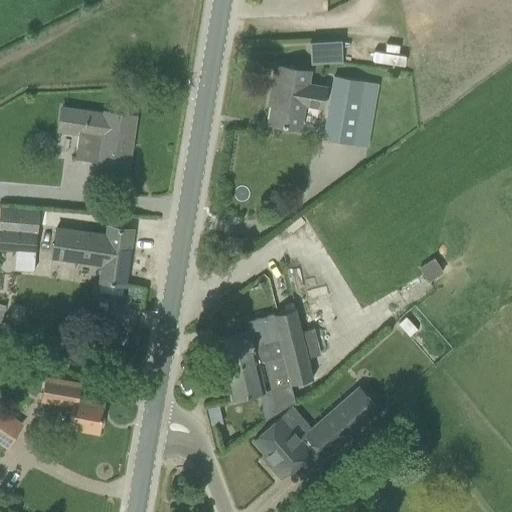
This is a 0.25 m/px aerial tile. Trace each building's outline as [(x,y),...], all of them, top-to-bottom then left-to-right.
[(377,19),(382,49),(408,45),(403,15),(377,19)] [(343,61),(344,39),(312,39),(311,61),(343,61)] [(310,72),(276,66),(271,94),(274,95),(269,124),(300,129),(304,104),(323,108),(326,88),(307,85),(310,72)] [(378,84),(334,76),(323,139),(367,147),(378,84)] [(97,165),(128,169),(136,116),(105,112),(104,114),(62,108),(59,131),(101,137),(97,165)] [(1,209),(0,220),(0,248),(17,250),(16,256),(22,257),(21,271),(35,272),(37,233),(38,212),(1,209)] [(104,265),(102,283),(124,286),(132,229),(108,226),(107,235),(57,228),(53,257),(104,265)] [(240,239),(228,237),(226,251),(238,253),(240,239)] [(434,258),(418,268),(428,282),(443,272),(434,258)] [(14,318),(22,320),(26,307),(14,304),(10,317),(14,318)] [(284,355),(291,384),(313,379),(296,309),(246,321),(249,333),(217,341),(222,362),(255,353),(253,347),(267,344),(268,348),(281,345),(284,355)] [(222,362),(231,399),(265,391),(257,362),(264,360),(284,355),(281,345),(268,348),(267,344),(253,347),(255,353),(222,362)] [(119,350),(117,360),(125,361),(127,352),(119,350)] [(99,432),(104,403),(78,398),(81,382),(45,375),(41,401),(50,403),(47,420),(49,424),(69,426),(99,432)] [(295,402),(291,384),(271,389),(276,413),(295,402)] [(263,456),(264,457),(270,465),(281,477),(303,458),(316,447),(324,457),(379,410),(360,388),(300,439),(280,417),(254,440),(266,454),(263,456)] [(207,406),(209,416),(221,413),(218,403),(207,406)] [(0,410),(0,441),(7,447),(22,425),(0,410)]
